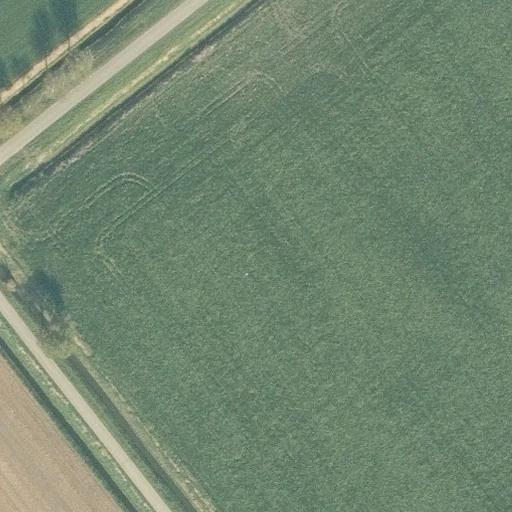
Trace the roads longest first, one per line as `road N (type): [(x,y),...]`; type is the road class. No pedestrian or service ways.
road 1 (unclassified): [(0,163),(205,0)]
road 2 (unclassified): [(156,511),(0,311)]
